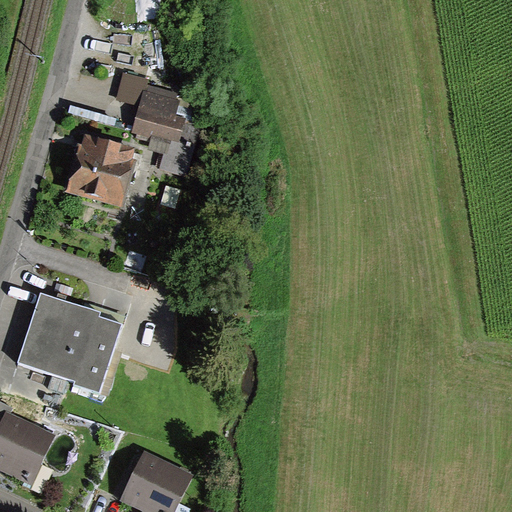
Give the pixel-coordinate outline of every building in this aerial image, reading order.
[(146,91),(131,138),(162,149),(167,132),(178,136),(184,117),(171,113),(175,101),(146,91)] [(119,205),(132,149),(83,137),(69,193),(119,205)] [(41,299),(21,365),(78,382),(77,387),(99,394),(119,330),(96,323),(97,316),(41,299)] [(38,463),(50,436),(3,416),(7,406),(0,403),(0,461),(35,477),(31,486),(39,490),(49,467),(38,463)] [(144,455),(122,498),(150,511),(181,511),(184,506),(175,502),(188,477),(144,455)]
